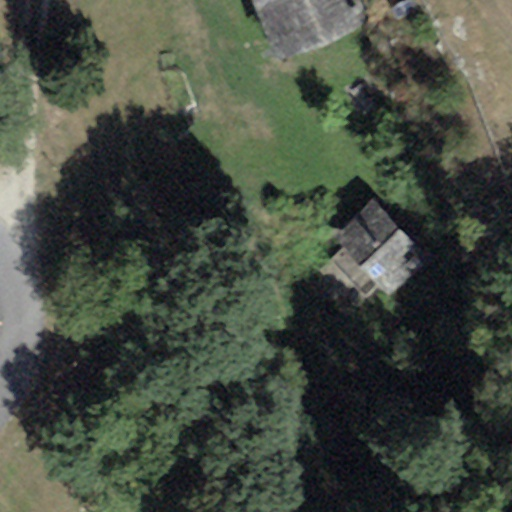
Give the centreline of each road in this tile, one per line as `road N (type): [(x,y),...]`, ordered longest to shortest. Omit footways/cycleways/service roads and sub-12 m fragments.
road 1 (track): [(0,221),(19,184),(39,0)]
road 2 (unclassified): [(0,233),(29,297),(27,340),(0,405)]
